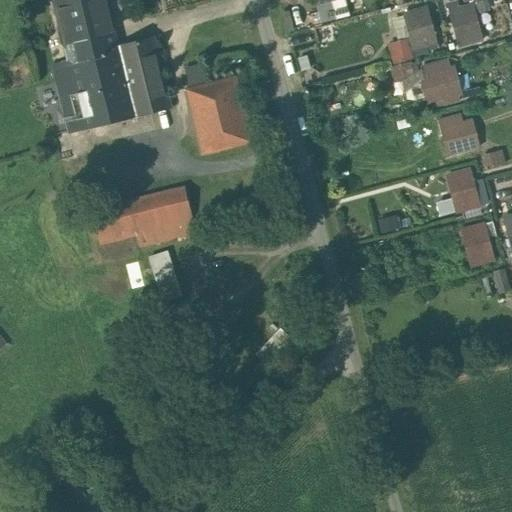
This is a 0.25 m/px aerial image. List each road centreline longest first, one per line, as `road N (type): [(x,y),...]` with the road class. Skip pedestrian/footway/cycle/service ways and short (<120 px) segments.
road 1 (unclassified): [(259,0),(349,340)]
road 2 (unclassified): [(187,511),(349,340)]
road 3 (unclassified): [(349,340),(395,511)]
